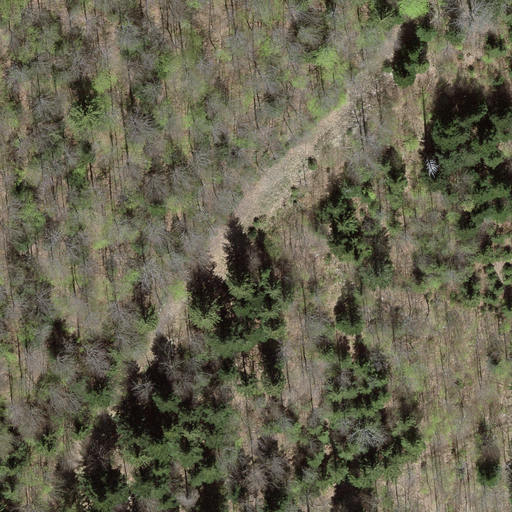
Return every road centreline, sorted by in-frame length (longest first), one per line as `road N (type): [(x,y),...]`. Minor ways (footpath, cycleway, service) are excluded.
road 1 (track): [(45,511),(212,256),(430,0)]
road 2 (track): [(511,426),(322,492),(290,511)]
